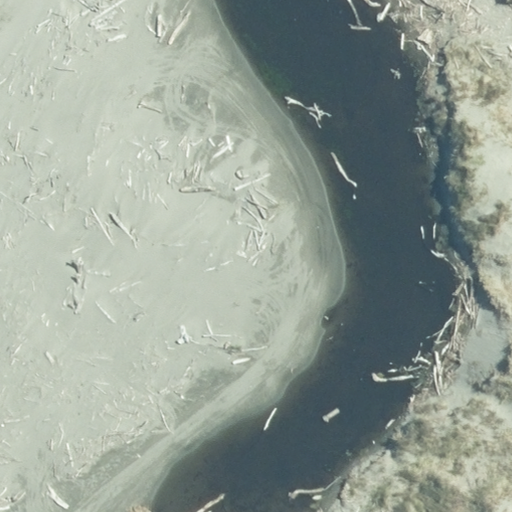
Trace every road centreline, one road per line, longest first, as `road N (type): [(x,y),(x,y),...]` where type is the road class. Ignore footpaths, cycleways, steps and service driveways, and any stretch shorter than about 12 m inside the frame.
road 1 (track): [(223,0),(178,54),(75,313),(0,392)]
road 2 (track): [(0,428),(145,430),(326,511)]
